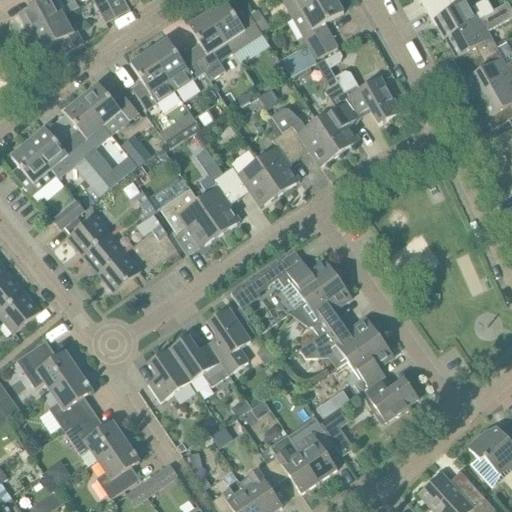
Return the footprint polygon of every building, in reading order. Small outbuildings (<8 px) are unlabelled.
[(36,0),(39,6),(20,17),(30,35),(63,17),(78,10),(72,0),(36,0)] [(95,0),(93,2),(106,26),(117,20),(105,0),(95,0)] [(105,0),(117,20),(131,13),(124,0),(105,0)] [(281,0),(292,19),(325,0),(281,0)] [(335,0),(325,0),(292,19),(316,62),(338,50),(325,26),(344,15),(335,0)] [(418,0),(425,13),(447,0),(418,0)] [(439,28),(445,40),(509,5),(508,3),(494,12),(489,4),(483,2),(473,8),(468,0),(447,0),(425,13),(435,30),(439,28)] [(226,4),(207,16),(233,56),(258,39),(264,47),(268,44),(262,36),(261,35),(270,28),(259,12),(250,18),(249,16),(238,22),(226,4)] [(449,55),(459,72),(497,50),(488,34),(511,20),(511,9),(509,5),(445,40),(453,53),(449,55)] [(207,16),(189,29),(201,47),(191,54),(204,75),(210,83),(226,73),(220,64),(233,56),(207,16)] [(63,17),(30,35),(41,55),(61,44),(67,56),(85,46),(76,32),(72,34),(63,17)] [(168,42),(150,54),(169,83),(176,93),(204,75),(190,54),(180,60),(168,42)] [(472,87),(479,100),(511,81),(511,63),(507,67),(497,50),(459,72),(469,89),(472,87)] [(169,83),(150,54),(131,66),(143,85),(132,91),(146,112),(176,93),(169,83)] [(340,54),(325,62),(330,71),(341,65),(343,58),(340,54)] [(296,83),(309,75),(307,71),(293,79),(296,83)] [(336,78),(335,79),(345,95),(358,117),(370,111),(379,128),(401,116),(381,80),(363,90),(360,92),(350,75),(346,73),(336,78)] [(329,116),(318,123),(340,157),(360,143),(347,123),(358,117),(345,95),(335,79),(327,84),(325,93),(328,98),(325,110),(329,116)] [(511,81),(479,100),(486,112),(483,114),(493,132),(511,120),(511,81)] [(99,87),(82,101),(112,137),(139,115),(123,96),(113,104),(99,87)] [(247,92),(246,97),(250,103),(259,97),(253,88),(247,92)] [(267,95),(260,100),(268,112),(275,107),(267,95)] [(82,101),(65,115),(79,132),(69,140),(85,159),(102,180),(111,191),(137,169),(130,159),(113,173),(95,151),(112,137),(82,101)] [(283,136),(297,157),(307,150),(321,170),(340,157),(318,123),(307,130),(301,122),(289,111),(284,111),(272,119),(283,136)] [(190,114),(159,135),(171,152),(201,131),(190,114)] [(46,131),(29,145),(51,172),(57,179),(59,181),(68,174),(85,159),(69,140),(60,148),(46,131)] [(511,131),(511,132),(494,140),(502,159),(506,157),(511,170),(511,169),(511,131)] [(277,150),(258,163),(281,197),(301,183),(287,163),(297,157),(283,136),(273,143),(277,150)] [(51,172),(29,145),(11,160),(19,169),(11,175),(25,193),(26,192),(32,200),(57,179),(51,172)] [(144,147),(131,156),(138,169),(152,161),(144,147)] [(207,152),(196,159),(209,179),(201,184),(209,196),(198,204),(221,237),(241,224),(228,204),(237,197),(223,176),(207,152)] [(233,169),(223,176),(237,197),(247,190),(261,210),(281,197),(258,163),(238,177),(233,169)] [(178,179),(148,200),(151,205),(157,214),(161,212),(164,216),(167,221),(178,237),(188,231),(201,251),(221,237),(198,204),(190,191),(187,193),(178,179)] [(102,180),(93,188),(102,198),(111,191),(102,180)] [(151,205),(145,196),(144,195),(136,200),(143,212),(151,205)] [(77,203),(60,218),(53,223),(61,232),(85,213),(77,203)] [(157,214),(151,205),(143,212),(149,220),(136,229),(143,239),(152,233),(160,227),(154,217),(158,214),(157,214)] [(68,240),(83,259),(110,236),(95,217),(68,240)] [(152,233),(159,243),(168,237),(161,227),(160,227),(152,233)] [(83,259),(99,278),(126,255),(110,236),(83,259)] [(232,295),(231,296),(241,312),(260,299),(257,296),(278,281),(302,263),(295,253),(261,277),(232,295)] [(126,255),(99,278),(114,296),(141,274),(126,255)] [(339,281),(325,262),(309,273),(302,263),(278,281),(285,290),(292,285),(305,304),(339,281)] [(0,285),(10,277),(0,264),(0,285)] [(0,285),(0,316),(25,296),(10,277),(0,285)] [(305,304),(297,310),(311,329),(312,328),(319,339),(340,324),(333,315),(353,301),(339,281),(305,304)] [(25,296),(0,316),(0,320),(14,337),(41,314),(25,296)] [(218,340),(208,347),(226,372),(230,378),(249,364),(240,352),(251,344),(229,311),(209,325),(218,340)] [(347,363),(380,340),(367,320),(347,334),(340,324),(319,339),(299,353),(306,362),(329,361),(337,371),(348,364),(347,363)] [(226,372),(208,347),(199,353),(189,339),(169,352),(191,385),(203,377),(212,390),(230,378),(226,372)] [(354,387),(361,398),(382,383),(375,373),(395,359),(380,340),(347,363),(348,364),(361,382),(354,387)] [(43,382),(51,393),(79,374),(66,354),(54,362),(43,346),(17,364),(33,388),(43,382)] [(191,385),(169,352),(149,366),(159,380),(148,387),(161,406),(177,394),(191,385)] [(49,411),(65,435),(91,417),(81,402),(93,394),(89,389),(91,389),(88,385),(87,386),(79,374),(51,393),(59,405),(49,411)] [(382,383),(361,398),(369,408),(372,406),(386,425),(419,401),(405,381),(389,393),(382,383)] [(0,423),(19,406),(0,385),(0,423)] [(324,398),(316,387),(302,397),(311,408),(324,398)] [(333,415),(326,406),(318,411),(324,421),(333,415)] [(354,452),(339,429),(348,424),(340,413),(321,426),(343,459),(354,452)] [(90,452),(98,463),(126,444),(113,424),(102,432),(91,417),(65,435),(80,458),(90,452)] [(317,422),(290,441),(300,456),(320,485),(338,472),(325,454),(334,448),(328,438),(323,431),(322,429),(317,422)] [(511,472),(511,427),(498,441),(492,434),(485,436),(469,451),(478,461),(471,467),(492,490),(503,481),(511,472)] [(319,485),(300,456),(288,438),(261,456),(267,466),(280,485),(289,478),(301,497),(319,485)] [(126,444),(98,463),(106,475),(96,481),(111,503),(121,496),(137,485),(128,472),(140,464),(137,459),(138,458),(136,455),(134,456),(126,444)] [(26,451),(19,456),(25,464),(32,460),(26,451)] [(197,456),(188,458),(192,472),(201,469),(197,456)] [(44,473),(55,490),(73,477),(62,461),(44,473)] [(249,478),(240,485),(245,493),(258,511),(279,511),(283,509),(271,491),(280,485),(267,466),(249,478)] [(12,501),(2,485),(7,481),(0,469),(0,509),(4,507),(12,501)] [(494,511),(495,511),(475,489),(461,474),(450,484),(442,476),(421,494),(429,502),(426,505),(432,511),(494,511)] [(258,511),(245,493),(236,499),(231,491),(213,503),(218,511),(258,511)] [(57,493),(33,507),(35,511),(52,511),(64,505),(57,493)] [(4,507),(0,509),(0,511),(19,511),(12,501),(4,507)]
